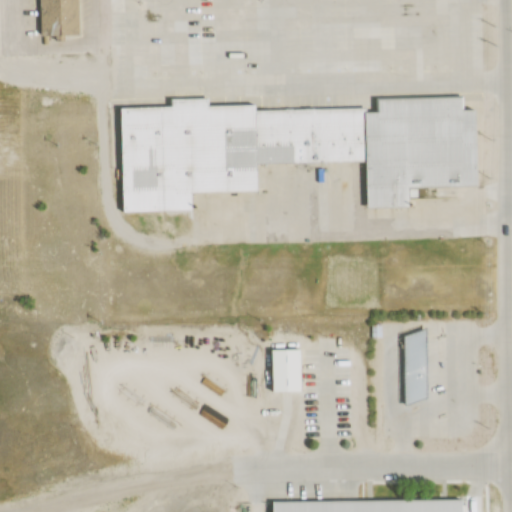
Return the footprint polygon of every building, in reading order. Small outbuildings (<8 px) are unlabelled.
[(40,0),(41,36),(79,35),(78,0),(40,0)] [(368,112),(369,161),(370,209),(412,208),(412,188),(481,186),(480,110),(466,110),(466,98),(383,100),(383,111),(368,112)] [(260,110),(368,109),(368,112),(369,161),(261,162),(261,192),(196,193),(196,211),(126,212),(125,107),(176,107),(176,99),(211,99),(212,106),(260,106),(260,110)] [(369,323),(369,337),(379,336),(379,323),(369,323)] [(405,335),(427,328),(429,397),(407,405),(405,335)] [(268,350),(270,392),(298,391),(297,349),(268,350)] [(270,511),(270,502),(461,501),(461,511),(270,511)]
